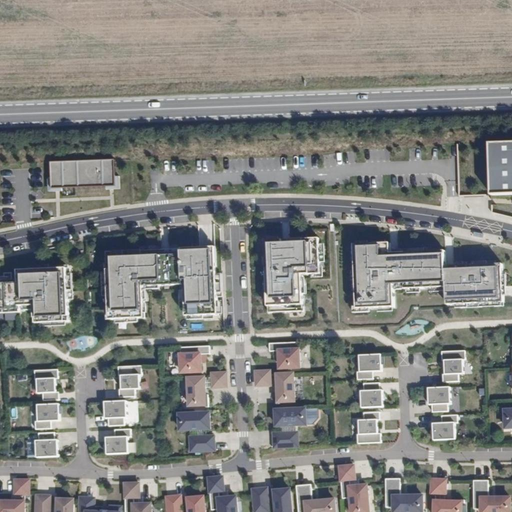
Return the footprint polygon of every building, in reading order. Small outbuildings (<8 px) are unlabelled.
[(511,145),(485,147),(488,198),(511,196),(511,145)] [(112,188),(115,187),(114,161),(50,164),(51,190),(58,190),(112,188)] [(265,241),(268,314),(303,312),(302,275),(320,274),(318,238),(292,239),(292,241),(282,241),(282,240),(265,241)] [(353,245),(356,310),(394,308),(393,285),(404,285),(405,290),(446,288),(447,305),(503,303),(501,264),(457,266),(457,250),(394,253),(394,255),(390,255),(389,243),(353,245)] [(160,251),(106,253),(109,321),(145,320),(143,288),(185,286),(186,318),(218,316),(217,276),(216,276),(215,249),(199,250),(199,249),(169,250),(169,252),(160,252),(160,251)] [(18,281),(0,281),(0,314),(19,314),(19,307),(34,307),(34,324),(69,323),(67,269),(17,272),(18,281)] [(300,370),(299,343),(269,344),(270,352),(276,352),(277,371),(300,370)] [(211,355),(211,347),(180,348),(181,355),(177,355),(178,376),(202,375),(201,355),(211,355)] [(465,352),(442,353),(443,361),(444,362),(444,375),(443,376),(443,383),(459,383),(459,375),(463,376),(462,361),(465,361),(465,352)] [(357,381),(372,380),(372,373),(381,372),(380,355),(371,356),(358,356),(359,373),(356,373),(357,381)] [(141,367),(118,368),(118,377),(120,378),(120,391),(119,390),(119,395),(118,399),(137,399),(137,391),(139,391),(138,377),(142,377),(141,367)] [(58,380),(57,370),(34,371),(34,381),(36,381),(37,394),(42,394),(43,402),(59,401),(58,397),(58,393),(56,393),(55,380),(58,380)] [(255,388),(271,388),(271,371),(255,372),(255,388)] [(228,389),(226,373),(211,374),(212,389),(228,389)] [(294,375),(274,375),(276,405),(296,405),(294,375)] [(186,379),(187,409),(206,409),(206,408),(209,408),(209,395),(206,395),(205,378),(186,379)] [(362,410),(384,409),(383,392),(381,392),(380,384),(364,385),(364,392),(361,392),(362,410)] [(449,389),(427,389),(428,406),(430,406),(431,414),(448,413),(448,406),(450,406),(449,389)] [(126,403),(103,404),(104,412),(104,420),(108,420),(108,427),(125,427),(125,419),(126,420),(126,403)] [(35,430),(50,430),(50,422),(55,422),(59,422),(58,405),(49,405),(36,406),(37,422),(34,422),(35,430)] [(273,410),(273,430),(307,428),(306,409),(273,410)] [(504,431),(511,430),(511,410),(503,410),(504,431)] [(380,422),(380,412),(364,413),(364,421),(359,421),(360,435),(357,435),(358,444),(381,443),(381,435),(378,435),(378,422),(380,422)] [(176,415),(178,433),(211,432),(210,413),(176,415)] [(433,442),(455,441),(455,424),(458,424),(457,416),(441,417),(441,424),(432,424),(433,433),(433,442)] [(106,456),(128,455),(127,438),(130,438),(130,431),(113,432),(114,438),(105,439),(105,447),(106,456)] [(298,433),(273,434),(273,450),(299,449),(298,433)] [(35,459),(58,459),(57,450),(57,442),(54,442),(54,434),(37,435),(37,442),(35,442),(35,459)] [(215,436),(189,437),(190,454),(215,453),(215,436)] [(355,466),(338,467),(339,483),(342,483),(343,498),(348,498),(349,511),(369,511),(367,485),(347,487),(347,482),(356,481),(355,466)] [(237,511),(236,494),(216,496),(215,492),(225,491),(223,475),(207,477),(208,493),(210,492),(212,509),(217,509),(217,511),(237,511)] [(423,511),(423,496),(401,497),(400,479),(386,479),(386,508),(394,508),(394,511),(423,511)] [(431,479),(430,494),(446,495),(447,480),(431,479)] [(29,495),(29,480),(14,480),(13,495),(29,495)] [(510,511),(510,499),(488,499),(488,481),(473,481),(473,510),(482,509),(481,511),(510,511)] [(151,511),(152,505),(130,505),(130,499),(140,499),(140,483),(123,483),(123,500),(126,500),(126,511),(151,511)] [(335,511),(335,501),(313,502),(311,485),(296,486),(298,511),(335,511)] [(253,511),(269,511),(267,489),(252,489),(253,511)] [(274,511),(292,511),(291,490),(272,491),(274,511)] [(205,511),(204,494),(185,496),(186,511),(205,511)] [(182,511),(180,495),(165,495),(166,511),(182,511)] [(34,511),(51,511),(52,496),(35,496),(34,511)] [(119,511),(119,507),(109,507),(109,510),(103,510),(102,506),(96,507),(96,498),(79,498),(78,511),(119,511)] [(54,511),(73,511),(74,500),(55,500),(54,511)] [(0,511),(24,511),(25,502),(0,502),(0,511)] [(432,511),(461,511),(462,502),(432,502),(432,511)]
